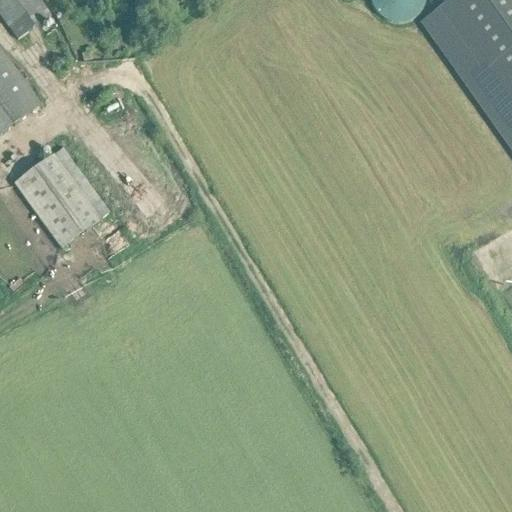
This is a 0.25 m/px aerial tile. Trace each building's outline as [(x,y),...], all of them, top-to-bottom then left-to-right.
[(48,21),(32,0),(0,0),(0,23),(15,45),(48,21)] [(420,22),(420,0),(370,0),(370,20),(420,22)] [(511,0),(463,0),(425,27),(511,150),(511,0)] [(0,137),(41,107),(0,51),(0,137)] [(54,158),(15,186),(62,250),(101,222),(54,158)]
